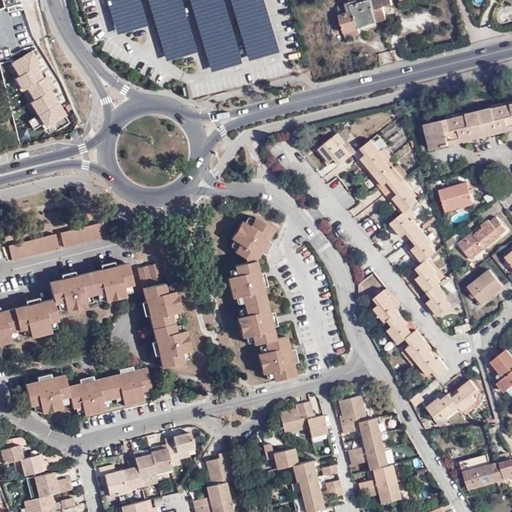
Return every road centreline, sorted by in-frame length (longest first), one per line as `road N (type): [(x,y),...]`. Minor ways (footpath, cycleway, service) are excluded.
road 1 (primary): [(247,113),(511,47)]
road 2 (residential): [(463,346),(444,345),(329,203)]
road 3 (residential): [(372,367),(466,511)]
road 4 (residential): [(308,219),(327,246),(372,367)]
road 5 (residential): [(320,384),(352,511)]
road 6 (unclassified): [(0,280),(120,247)]
road 7 (residential): [(197,415),(78,443)]
